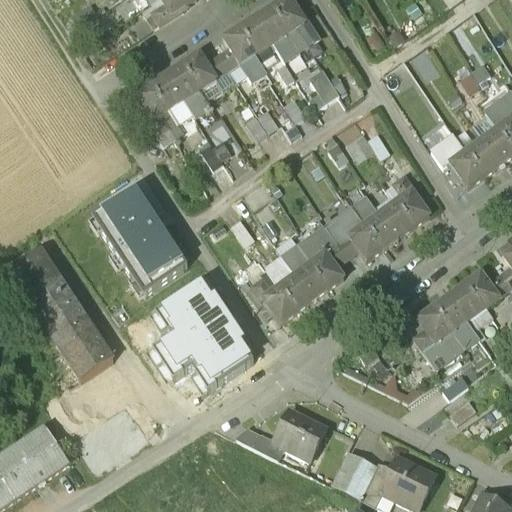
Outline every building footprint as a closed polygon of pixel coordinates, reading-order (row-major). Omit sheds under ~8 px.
[(193,0),(165,0),(159,4),(164,11),(150,19),(158,31),(187,12),(186,11),(196,4),(193,0)] [(294,13),(288,2),(271,13),(288,40),(295,35),(303,48),(315,41),(296,12),(294,13)] [(288,40),(271,13),(255,23),(272,50),(283,67),(298,57),(288,40)] [(158,31),(150,19),(145,23),(153,34),(158,31)] [(272,50),(255,23),(239,34),(256,60),(272,50)] [(256,60),(239,34),(222,44),(229,56),(218,63),(227,78),(234,89),(246,81),(250,88),(265,78),(254,61),(256,60)] [(206,71),(199,60),(182,70),(199,97),(215,86),(215,85),(227,78),(218,63),(206,71)] [(183,107),(199,97),(182,70),(166,81),(183,107)] [(293,85),(284,70),(277,75),(285,90),(293,85)] [(483,71),(471,78),(478,89),(490,81),(483,71)] [(338,102),(323,78),(310,88),(320,103),(310,109),(315,118),(338,102)] [(183,107),(166,81),(150,91),(175,131),(192,120),(183,107)] [(175,131),(150,91),(133,102),(139,112),(132,116),(137,123),(142,120),(156,143),(167,136),(173,145),(177,142),(181,140),(175,131)] [(511,99),(484,119),(486,122),(511,158),(511,99)] [(305,123),(294,106),(284,113),(295,130),(305,123)] [(267,117),(257,123),(268,140),(277,134),(267,117)] [(511,161),(511,158),(486,122),(471,132),(481,146),(480,146),(498,172),(511,161)] [(266,141),(255,123),(245,129),(257,147),(266,141)] [(167,136),(156,143),(162,152),(173,145),(167,136)] [(377,140),(367,146),(379,165),(389,159),(377,140)] [(483,183),(465,157),(459,161),(443,142),(432,150),(453,179),(448,182),(453,189),(460,184),(467,194),(483,183)] [(366,162),(355,145),(345,151),(356,168),(366,162)] [(480,146),(465,157),(483,183),(498,172),(480,146)] [(207,147),(197,153),(199,157),(210,151),(207,147)] [(223,171),(210,151),(199,157),(213,178),(223,171)] [(403,182),(391,190),(392,191),(386,196),(391,203),(395,208),(394,208),(413,233),(429,222),(422,212),(423,210),(407,188),(408,188),(403,182)] [(154,223),(135,194),(90,223),(142,302),(187,273),(162,236),(160,238),(151,225),(154,223)] [(395,208),(391,203),(375,215),(378,220),(379,219),(397,245),(413,233),(394,208),(395,208)] [(364,230),(352,214),(324,234),(326,238),(336,251),(347,265),(358,257),(366,267),(382,256),(364,230)] [(397,245),(379,219),(378,220),(364,230),(382,256),(397,245)] [(254,246),(239,226),(230,233),(244,253),(254,246)] [(326,238),(300,256),(309,270),(325,259),(336,251),(326,238)] [(254,246),(244,253),(248,258),(257,251),(254,246)] [(336,251),(325,259),(309,270),(308,270),(327,296),(343,284),(335,273),(347,265),(336,251)] [(300,256),(298,253),(282,264),(294,281),(293,281),(311,307),(327,296),(308,270),(309,270),(300,256)] [(511,255),(502,262),(510,273),(499,281),(509,296),(511,293),(511,255)] [(112,366),(41,258),(9,279),(81,387),(112,366)] [(293,281),(290,277),(286,280),(286,279),(281,283),(273,271),(265,277),(267,280),(276,293),(278,292),(296,318),(311,307),(293,281)] [(488,290),(480,279),(463,291),(482,316),(485,313),(498,304),(509,296),(499,281),(488,290)] [(276,293),(267,280),(262,285),(261,284),(250,293),(266,315),(261,318),(266,325),(273,320),(279,330),(296,318),(278,292),(276,293)] [(209,395),(251,367),(241,351),(244,349),(214,305),(211,307),(200,290),(158,318),(174,343),(154,357),(172,384),(192,371),(209,395)] [(463,291),(453,298),(453,297),(447,301),(466,327),(470,325),(476,334),(478,332),(491,322),(485,313),(482,316),(463,291)] [(466,327),(447,301),(442,304),(443,305),(433,313),(451,338),(466,327)] [(433,313),(416,325),(424,335),(412,344),(434,375),(463,354),(451,338),(433,313)] [(478,332),(476,334),(470,325),(466,327),(479,345),(484,341),(478,332)] [(393,380),(386,394),(415,408),(422,394),(393,380)] [(445,393),(450,402),(471,391),(466,381),(445,393)] [(467,408),(449,421),(456,430),(474,417),(467,408)] [(325,436),(288,417),(273,448),(273,450),(282,454),(304,465),(311,451),(317,454),(325,436)] [(45,436),(0,465),(0,488),(13,509),(69,471),(45,436)] [(273,448),(260,441),(254,454),(276,466),(282,454),(273,450),(273,448)] [(375,475),(347,461),(330,493),(359,507),(367,491),(374,477),(375,475)] [(434,485),(396,465),(387,483),(374,477),(367,491),(380,498),(379,500),(403,511),(420,511),(427,500),(421,497),(428,484),(433,487),(434,485)] [(0,488),(0,511),(7,511),(13,509),(0,488)] [(505,511),(480,500),(474,511),(505,511)]
